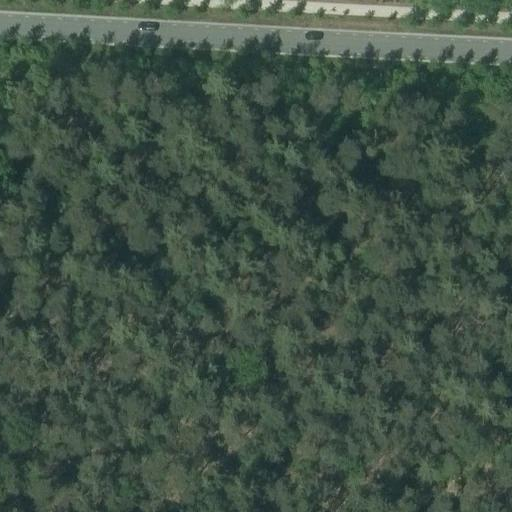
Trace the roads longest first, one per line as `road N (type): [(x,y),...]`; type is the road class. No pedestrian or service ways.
road 1 (track): [(0,462),(169,462),(301,484),(511,500)]
road 2 (primary): [(511,53),(0,25)]
